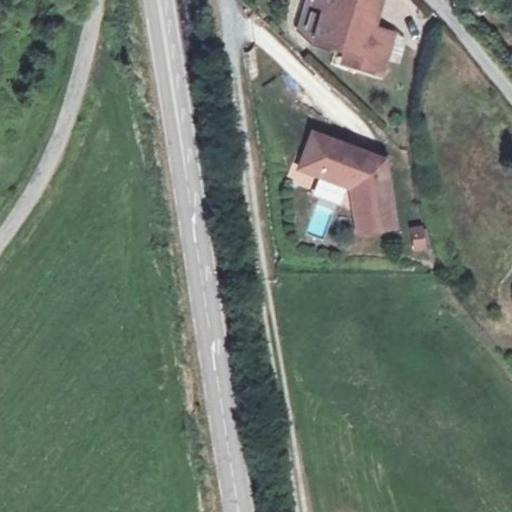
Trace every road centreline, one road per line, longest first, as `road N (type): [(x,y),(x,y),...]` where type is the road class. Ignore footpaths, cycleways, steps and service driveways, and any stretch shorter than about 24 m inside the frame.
road 1 (secondary): [(240,511),(158,0)]
road 2 (unclassified): [(302,511),(222,0)]
road 3 (unclassified): [(97,0),(69,115),(0,243)]
road 4 (unclassified): [(432,0),(461,13),(511,89)]
